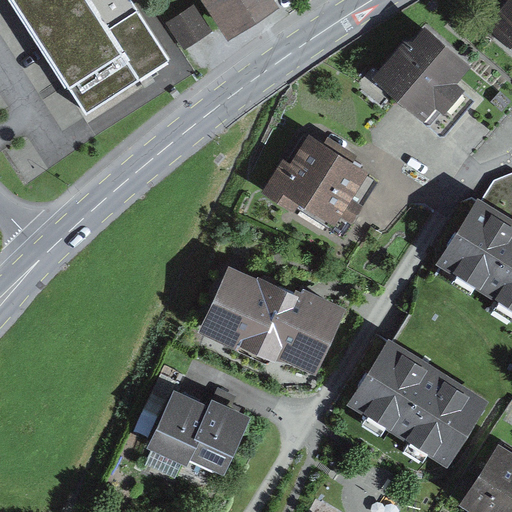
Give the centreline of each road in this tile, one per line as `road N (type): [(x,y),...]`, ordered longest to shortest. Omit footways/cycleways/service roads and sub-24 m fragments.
road 1 (residential): [(511,161),(471,177),(304,419),(250,511)]
road 2 (secondary): [(44,252),(153,156),(371,0)]
